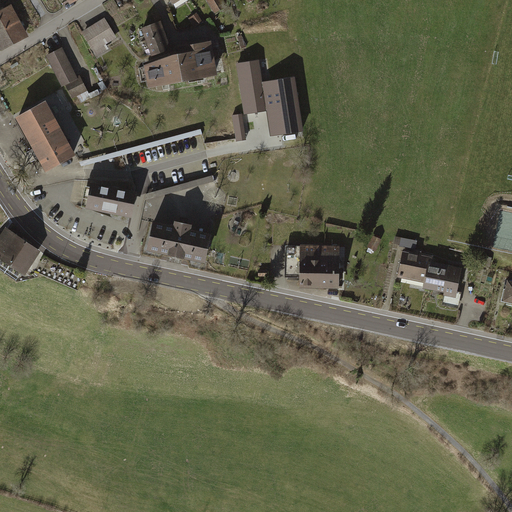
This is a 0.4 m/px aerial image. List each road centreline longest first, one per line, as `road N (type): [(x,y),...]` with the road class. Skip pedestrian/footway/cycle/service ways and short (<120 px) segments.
road 1 (tertiary): [(0,181),(32,224),(102,262),(511,352)]
road 2 (track): [(197,284),(397,395),(450,439),(511,510)]
